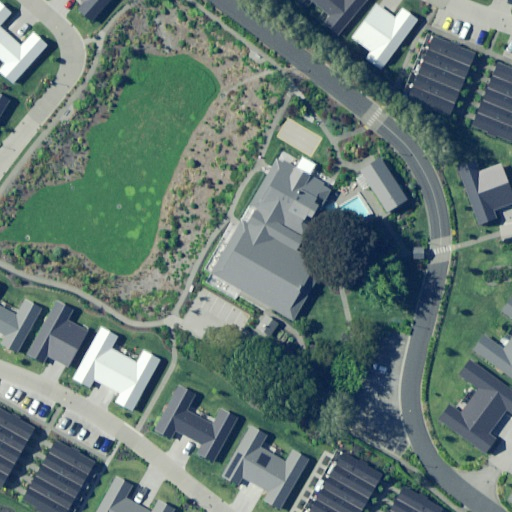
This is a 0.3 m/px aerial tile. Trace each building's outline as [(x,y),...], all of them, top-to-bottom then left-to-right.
[(81,0),(84,2),(76,10),(92,23),(112,0),(81,0)] [(340,35),(368,0),(296,0),(302,4),(304,0),(310,0),(319,6),(331,17),(325,23),(340,35)] [(15,82),(48,45),(33,32),(22,45),(0,25),(11,13),(0,3),(0,57),(7,64),(1,70),(15,82)] [(364,58),(380,70),(417,20),(402,9),(395,18),(377,4),(352,37),(370,51),(364,58)] [(448,117),(477,51),(435,33),(406,100),(448,117)] [(511,144),(511,65),(499,60),(471,127),(511,144)] [(0,118),(11,99),(0,92),(0,118)] [(334,186),(276,154),(210,271),(294,318),(325,266),(297,250),(334,186)] [(381,158),(358,173),(384,213),(407,199),(381,158)] [(478,171),(475,161),(457,168),(479,225),(496,219),(494,212),(511,205),(511,194),(500,163),(478,171)] [(17,353),(42,310),(25,300),(17,315),(0,305),(0,333),(5,336),(1,344),(17,353)] [(73,310),(56,301),(25,354),(41,364),(47,354),(67,365),(88,330),(68,318),(73,310)] [(475,351),(511,377),(511,302),(505,312),(511,317),(511,339),(506,349),(487,335),(475,351)] [(277,324),(268,318),(260,330),(269,337),(277,324)] [(101,326),(71,377),(87,386),(92,377),(119,392),(113,401),(131,412),(160,361),(143,351),(136,363),(111,349),(118,336),(101,326)] [(439,421),(486,455),(497,441),(488,434),(506,410),(511,414),(511,389),(473,361),(461,377),(479,390),(462,413),(451,405),(439,421)] [(213,464),(238,421),(222,411),(213,425),(188,411),(196,396),(179,386),(154,429),(171,439),(175,431),(201,447),(197,454),(213,464)] [(0,488),(36,427),(0,405),(0,488)] [(251,426),(222,477),(237,486),(243,476),(269,491),(263,501),(281,511),(310,460),(293,450),(286,463),(261,448),(268,435),(251,426)] [(40,511),(69,511),(99,462),(60,439),(23,502),(40,511)] [(360,511),(381,477),(342,455),(307,511),(360,511)] [(117,473),(94,511),(174,511),(175,510),(158,500),(152,511),(127,496),(134,483),(117,473)] [(442,511),(444,510),(405,487),(390,511),(442,511)]
